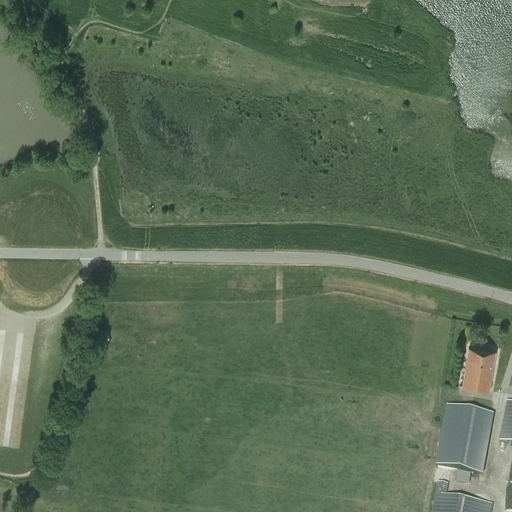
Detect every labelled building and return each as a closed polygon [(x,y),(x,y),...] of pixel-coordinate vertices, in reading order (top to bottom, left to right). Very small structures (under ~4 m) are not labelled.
[(112,325),(98,325),(98,336),(112,337),(112,325)] [(468,347),(462,388),(489,392),(495,351),(468,347)] [(511,403),(506,403),(499,443),(511,445),(511,403)] [(448,408),(438,466),(469,472),(472,455),(483,457),(491,416),(448,408)] [(455,483),(469,486),(471,474),(457,471),(455,483)] [(467,511),(470,502),(435,496),(432,511),(467,511)] [(470,502),(467,511),(491,511),(493,506),(470,502)]
